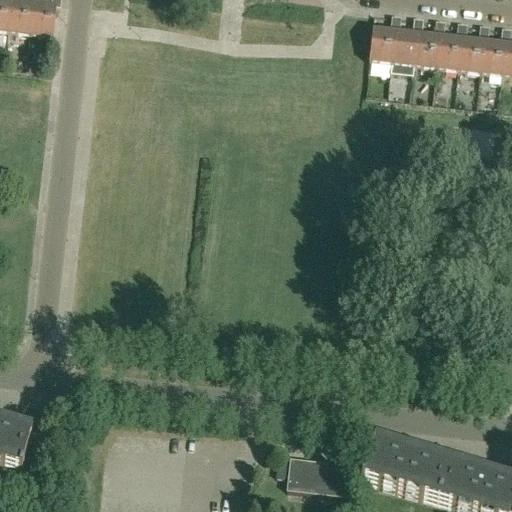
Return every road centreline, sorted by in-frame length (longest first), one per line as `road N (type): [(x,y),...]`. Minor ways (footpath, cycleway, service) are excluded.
road 1 (residential): [(511,435),(36,378)]
road 2 (residential): [(36,378),(78,0)]
road 3 (residential): [(511,14),(392,0)]
